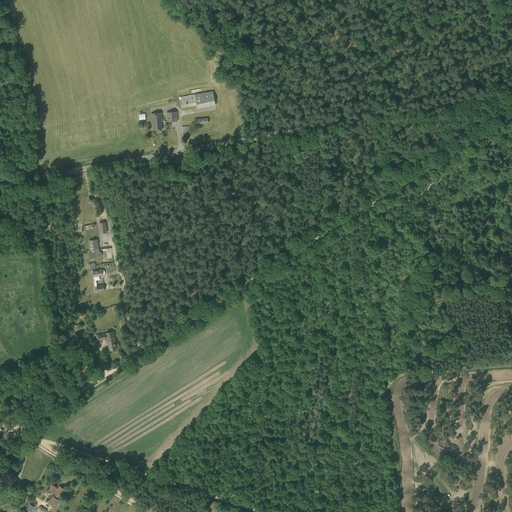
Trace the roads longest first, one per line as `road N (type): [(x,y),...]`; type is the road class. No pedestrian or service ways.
road 1 (track): [(511,112),(19,431)]
road 2 (unclassified): [(0,184),(511,90)]
road 3 (track): [(494,0),(236,88),(240,60),(216,41)]
road 4 (track): [(150,511),(19,431)]
